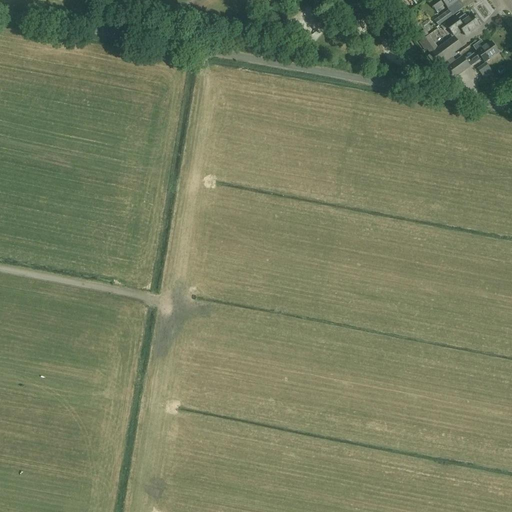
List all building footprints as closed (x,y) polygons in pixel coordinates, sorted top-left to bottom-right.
[(435,11),(444,4),(447,8),(459,0),(435,0),(430,3),(435,11)] [(434,21),(439,27),(453,16),(449,10),(434,21)] [(445,23),(455,36),(461,31),(465,36),(479,26),(472,16),(460,24),(454,16),(445,23)] [(499,20),(492,24),(498,35),(506,30),(499,20)] [(437,49),(446,62),(456,55),(454,53),(461,47),(454,37),(437,49)] [(463,57),(447,68),(454,78),(481,58),(485,63),(499,53),(491,42),(485,46),(481,41),(473,47),(477,52),(465,61),(463,57)]
